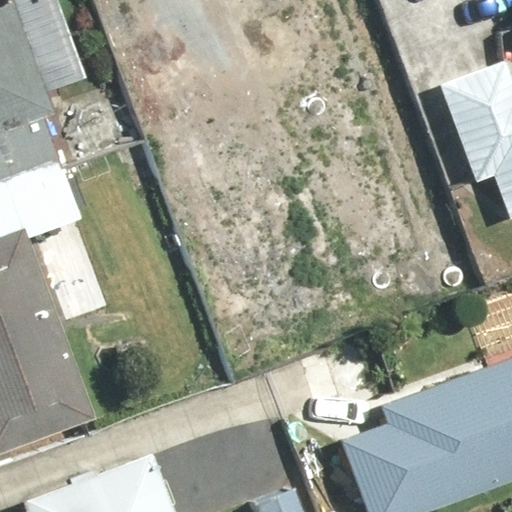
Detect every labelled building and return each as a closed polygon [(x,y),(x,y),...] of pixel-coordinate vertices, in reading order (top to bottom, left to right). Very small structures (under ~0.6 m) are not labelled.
[(26,235),(80,215),(1,0),(0,0),(0,229),(13,225),(17,238),(26,235)] [(174,57),(316,3),(315,0),(114,0),(123,21),(155,9),(174,57)] [(504,224),(511,220),(511,84),(500,56),(428,87),(471,188),(486,181),(504,224)] [(179,203),(277,166),(247,88),(150,125),(179,203)] [(17,238),(13,225),(0,229),(0,451),(92,418),(26,235),(17,238)] [(439,511),(511,484),(511,349),(374,403),(382,421),(330,441),(357,511),(439,511)] [(162,511),(141,452),(15,497),(20,511),(162,511)] [(300,511),(291,486),(246,503),(248,511),(300,511)]
